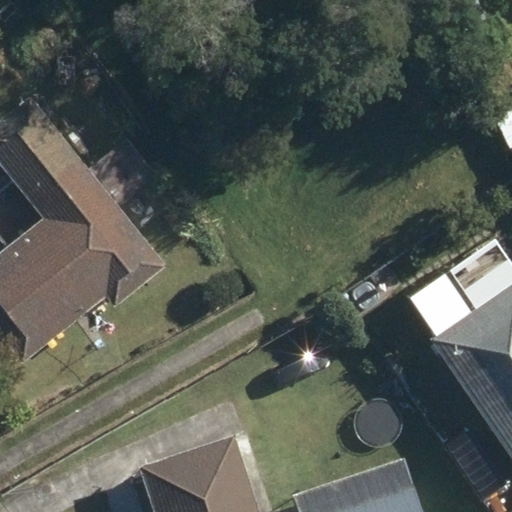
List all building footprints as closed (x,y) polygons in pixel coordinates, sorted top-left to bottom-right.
[(479,0),(427,0),(441,30),(484,10),(479,0)] [(0,252),(0,328),(26,360),(106,294),(115,305),(166,264),(32,99),(0,125),(0,161),(45,216),(0,252)] [(97,164),(126,201),(156,180),(127,141),(97,164)] [(406,301),(511,451),(511,283),(477,308),(450,269),(406,301)] [(258,511),(234,435),(140,466),(155,511),(258,511)] [(296,497),(300,511),(425,511),(408,459),(296,497)]
